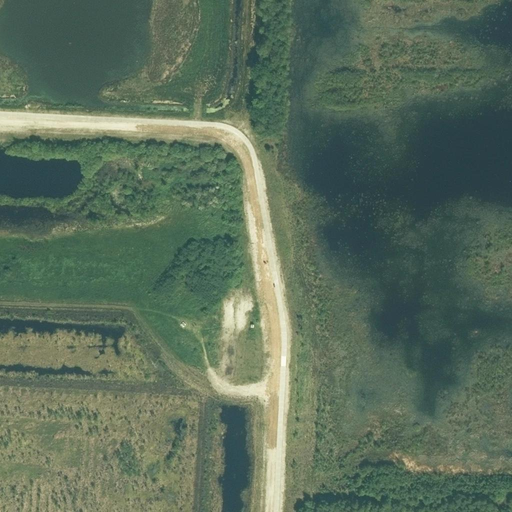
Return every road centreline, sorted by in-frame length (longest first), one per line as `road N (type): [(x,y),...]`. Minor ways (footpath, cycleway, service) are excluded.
road 1 (track): [(274,394),(275,335),(253,182),(240,150)]
road 2 (track): [(240,150),(201,131),(0,120)]
